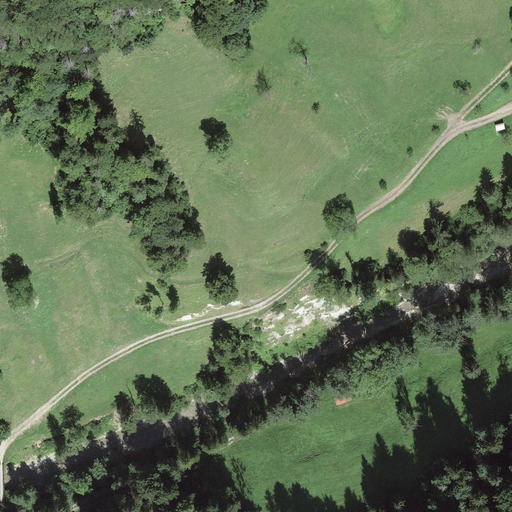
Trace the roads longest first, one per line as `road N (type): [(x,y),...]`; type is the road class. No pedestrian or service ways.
road 1 (track): [(2,511),(3,447),(76,382),(156,336),(238,314),(287,289),(409,182),(450,132),(511,109)]
road 2 (track): [(352,375),(216,448),(63,511)]
